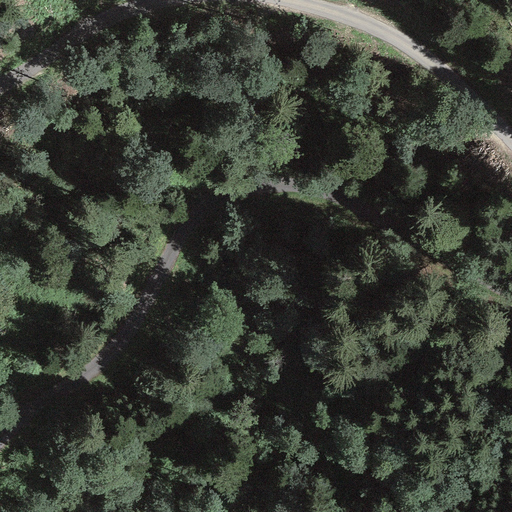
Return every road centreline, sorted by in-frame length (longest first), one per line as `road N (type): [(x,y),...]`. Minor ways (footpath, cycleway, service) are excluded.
road 1 (track): [(511,289),(301,186),(224,193),(189,221),(122,345),(0,435)]
road 2 (track): [(279,0),(377,26),(439,66),(511,139)]
road 3 (track): [(0,91),(80,33),(170,0)]
